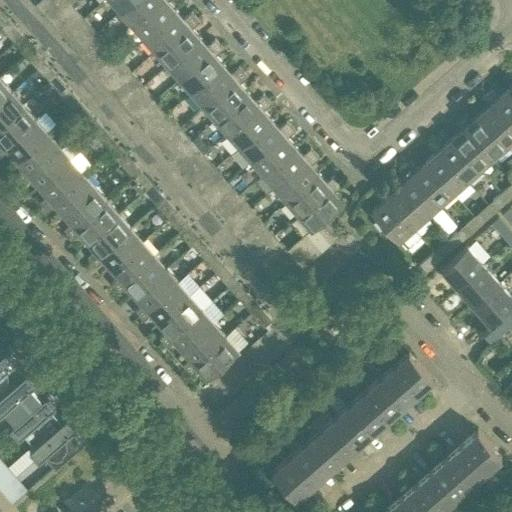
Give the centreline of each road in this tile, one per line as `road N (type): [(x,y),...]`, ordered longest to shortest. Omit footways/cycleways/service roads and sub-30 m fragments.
road 1 (residential): [(511,25),(364,156),(219,0)]
road 2 (residential): [(188,426),(365,270),(471,389)]
road 3 (residential): [(188,426),(0,211)]
road 4 (residential): [(333,511),(471,389)]
